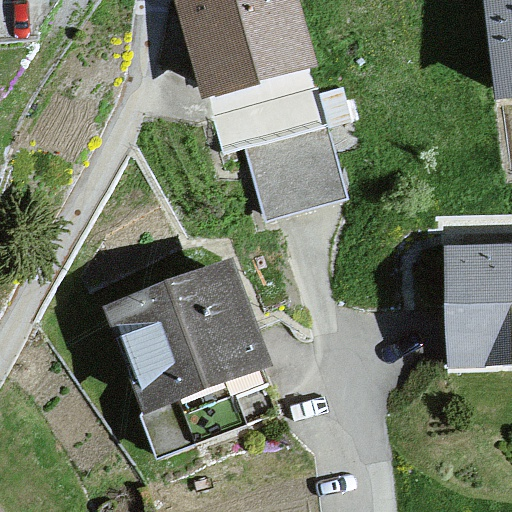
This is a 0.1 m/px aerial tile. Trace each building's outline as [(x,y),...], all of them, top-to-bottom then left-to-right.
[(286,0),(185,0),(209,85),(303,59),(286,0)] [(511,0),(491,0),(501,92),(511,90),(511,0)] [(243,150),(263,216),(346,192),(327,126),(243,150)] [(511,239),(439,242),(444,361),(511,358),(511,239)] [(220,253),(103,295),(140,399),(258,357),(220,253)]
